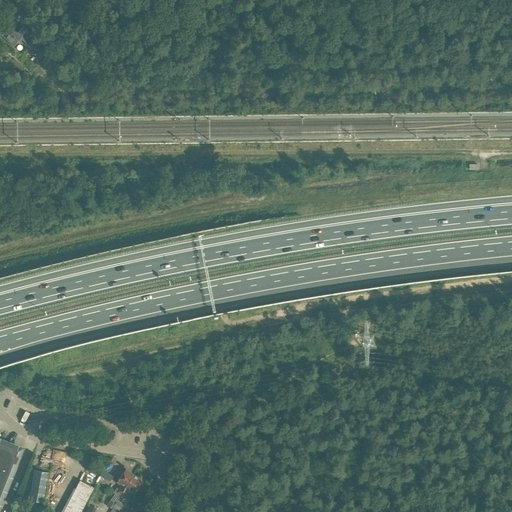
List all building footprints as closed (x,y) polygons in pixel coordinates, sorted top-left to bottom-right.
[(17,33),(10,27),(2,35),(14,47),(20,39),(26,44),(31,49),(41,58),(48,50),(23,27),(17,33)] [(47,68),(56,59),(50,53),(41,62),(47,68)] [(0,457),(3,459),(9,444),(0,440),(0,457)] [(16,464),(22,450),(9,444),(3,459),(16,464)] [(0,473),(11,478),(16,464),(3,459),(0,466),(0,473)] [(42,503),(48,473),(34,470),(29,501),(42,503)] [(115,503),(125,488),(133,475),(125,470),(117,482),(121,485),(106,506),(111,509),(115,503)] [(100,477),(109,482),(113,477),(103,471),(100,477)] [(0,489),(5,492),(11,478),(0,473),(0,489)] [(133,493),(142,481),(133,475),(125,488),(120,495),(124,498),(129,490),(133,493)] [(80,511),(94,488),(79,480),(61,511),(80,511)] [(119,511),(124,504),(117,500),(112,508),(110,511),(118,511),(119,511)]
